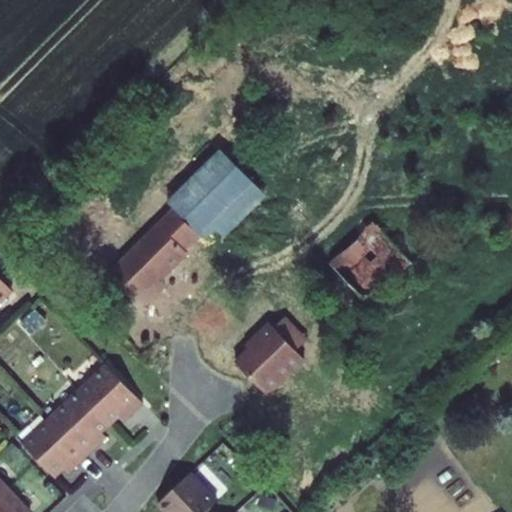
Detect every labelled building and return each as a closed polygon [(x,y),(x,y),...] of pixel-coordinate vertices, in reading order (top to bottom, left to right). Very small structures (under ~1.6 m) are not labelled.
[(230,166),(196,198),(241,242),(273,210),(230,166)] [(175,218),(181,224),(204,248),(218,263),(241,242),(196,198),(175,218)] [(381,218),(339,258),(379,300),(421,259),(381,218)] [(117,285),(144,313),(166,292),(194,266),(190,262),(204,248),(181,224),(117,285)] [(0,297),(9,288),(0,278),(0,297)] [(166,292),(144,313),(150,319),(172,298),(166,292)] [(284,312),(272,323),(295,347),(306,336),(284,312)] [(257,337),(233,360),(262,390),(301,354),(295,347),(272,323),(266,317),(251,331),(257,337)] [(144,403),(109,366),(81,394),(109,424),(120,414),(126,420),(144,403)] [(81,394),(53,420),(87,457),(106,438),(100,433),(109,424),(81,394)] [(87,457),(53,420),(26,447),(54,477),(64,468),(70,473),(87,457)] [(200,511),(216,497),(189,469),(155,501),(165,511),(200,511)] [(4,488),(0,491),(0,511),(25,511),(26,511),(4,488)]
